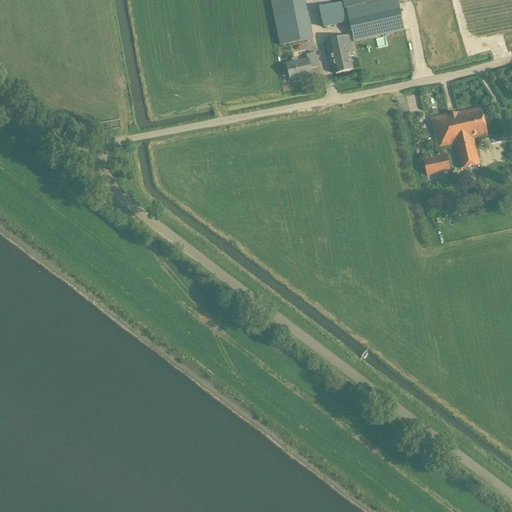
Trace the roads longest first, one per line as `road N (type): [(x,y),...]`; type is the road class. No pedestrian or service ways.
road 1 (unclassified): [(511,496),(110,185),(95,146)]
road 2 (unclassified): [(95,146),(511,59)]
